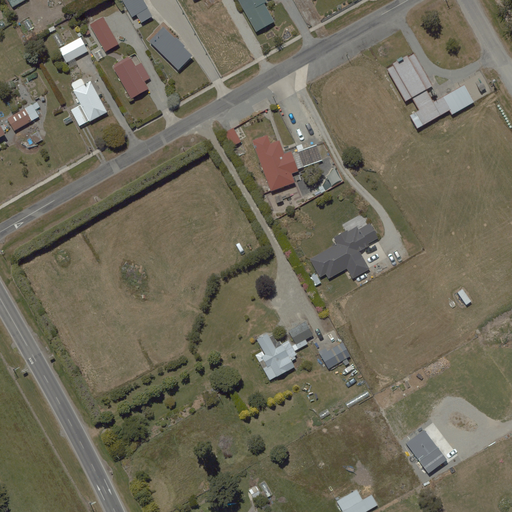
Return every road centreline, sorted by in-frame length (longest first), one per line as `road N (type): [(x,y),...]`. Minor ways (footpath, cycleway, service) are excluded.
road 1 (residential): [(0,232),(407,0)]
road 2 (primary): [(115,511),(0,298)]
